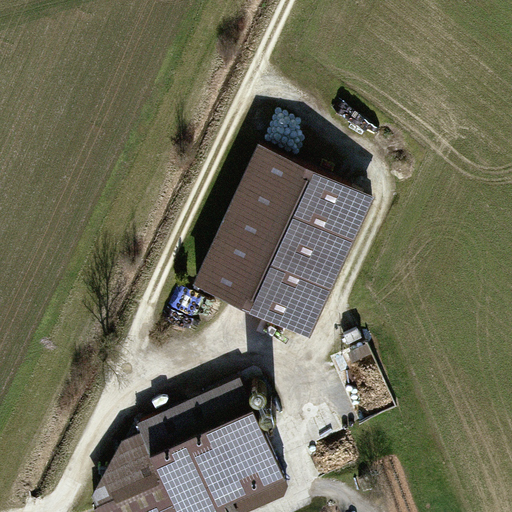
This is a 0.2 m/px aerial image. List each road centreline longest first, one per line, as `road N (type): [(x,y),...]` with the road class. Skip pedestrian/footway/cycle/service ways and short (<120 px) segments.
road 1 (track): [(289,0),(57,511)]
road 2 (track): [(253,82),(377,149),(389,176),(307,351),(270,360),(130,352)]
road 3 (track): [(268,511),(300,481),(307,351)]
